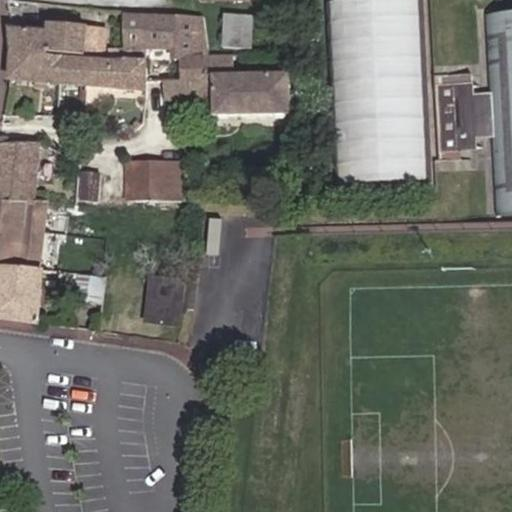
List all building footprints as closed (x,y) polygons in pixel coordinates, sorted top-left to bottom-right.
[(423,2),(325,7),(334,190),(433,185),(423,2)] [(165,101),(184,100),(206,99),(207,80),(207,75),(202,75),(202,64),(187,63),(188,52),(196,52),(195,19),(160,18),(125,16),(124,63),(101,62),(91,61),(89,87),(147,93),(146,83),(166,84),(165,101)] [(511,16),(489,18),(493,99),(472,100),(471,77),(435,79),(439,165),(460,163),(459,152),(476,151),(475,141),(495,140),(499,221),(511,219),(511,16)] [(246,23),(219,20),(216,52),(242,54),(246,23)] [(49,33),(10,30),(13,54),(84,60),(87,28),(83,28),(50,25),(49,33)] [(87,28),(84,60),(91,61),(101,62),(105,30),(87,28)] [(10,79),(89,87),(91,61),(84,60),(13,54),(10,79)] [(305,58),(306,65),(309,82),(323,81),(321,57),(305,58)] [(207,80),(206,99),(212,99),(212,121),(290,120),(289,77),(207,80)] [(0,144),(0,201),(30,203),(37,144),(0,144)] [(149,201),(154,201),(164,201),(165,173),(124,172),(124,201),(149,201)] [(103,175),(84,174),(82,200),(101,201),(103,175)] [(0,269),(37,272),(45,203),(30,203),(0,201),(0,269)] [(149,201),(148,209),(174,209),(174,201),(164,201),(154,201),(149,201)] [(189,283),(192,261),(187,260),(184,286),(181,311),(185,311),(189,283)] [(0,319),(37,324),(41,290),(38,289),(40,272),(37,272),(0,269),(0,319)] [(102,281),(78,279),(76,303),(99,306),(102,281)] [(182,285),(152,282),(147,324),(177,327),(182,285)] [(198,284),(189,283),(185,311),(182,333),(191,335),(198,284)]
